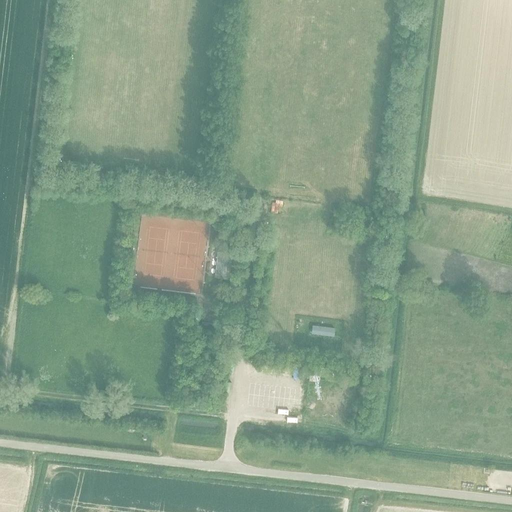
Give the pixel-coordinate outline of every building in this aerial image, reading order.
[(348,72),(359,73),(360,65),(371,66),(372,58),(350,56),(349,64),(348,72)] [(348,72),(347,80),(369,82),(370,74),(371,66),(360,65),(359,73),(348,72)] [(345,96),(356,97),(357,89),(368,91),(369,82),(347,80),(346,88),(345,96)] [(345,96),(344,104),(366,107),(367,99),(368,91),(357,89),(356,97),(345,96)] [(344,112),(354,114),(353,122),(364,123),(365,115),(366,107),(344,104),(344,112)] [(344,112),(343,120),(342,129),(363,131),(364,123),(353,122),(354,114),(344,112)] [(362,142),(340,139),(339,148),(338,156),(349,157),(350,149),(361,150),(362,142)] [(338,156),(337,164),(359,166),(360,158),(361,150),(350,149),(349,157),(338,156)] [(346,181),(357,183),(358,174),(359,166),(337,164),(336,172),(347,173),(346,181)] [(347,173),(336,172),(335,180),(334,188),(356,191),(357,183),(346,181),(347,173)] [(315,205),(268,199),(266,215),(313,221),(315,205)] [(355,202),(333,199),(332,207),(354,210),(355,202)] [(353,218),(354,210),(332,207),(331,215),(353,218)] [(352,226),(353,218),(331,215),(330,223),(352,226)] [(329,231),(351,234),(352,226),(330,223),(329,231)] [(328,240),(350,242),(351,234),(329,231),(328,240)] [(227,277),(231,247),(226,246),(225,250),(216,249),(213,275),(227,277)]
